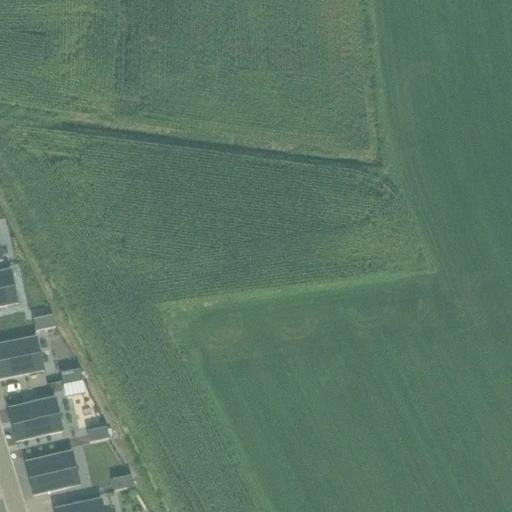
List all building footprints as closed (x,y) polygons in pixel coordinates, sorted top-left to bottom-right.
[(10,273),(0,275),(0,309),(5,308),(1,291),(14,288),(10,273)] [(53,319),(34,323),(36,334),(55,330),(53,319)] [(35,341),(0,348),(0,382),(30,376),(26,358),(38,356),(35,341)] [(80,372),(61,376),(64,387),(83,384),(80,372)] [(55,402),(9,412),(16,445),(50,438),(46,420),(59,417),(55,402)] [(108,430),(88,434),(90,445),(110,441),(108,430)] [(73,456),(27,466),(34,499),(67,492),(64,474),(76,472),(73,456)] [(132,478),(113,482),(115,493),(134,489),(132,478)]
